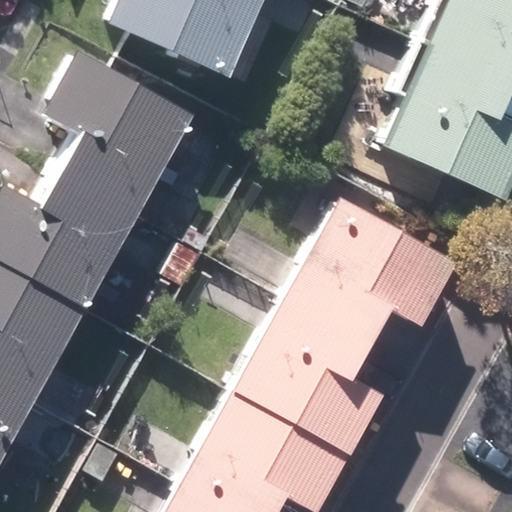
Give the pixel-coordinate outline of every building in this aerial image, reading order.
[(246,0),(94,0),(85,21),(213,76),(246,0)] [(511,0),(427,0),(364,145),(486,198),(511,138),(511,129),(481,116),(511,43),(511,0)] [(0,268),(70,306),(172,115),(59,45),(24,112),(57,129),(47,149),(19,200),(0,190),(0,268)] [(210,387),(339,458),(372,399),(327,373),(366,302),(412,327),(447,264),(318,193),(210,387)] [(0,437),(70,306),(0,268),(0,437)] [(339,458),(210,387),(140,511),(246,511),(261,485),(309,511),(339,458)]
